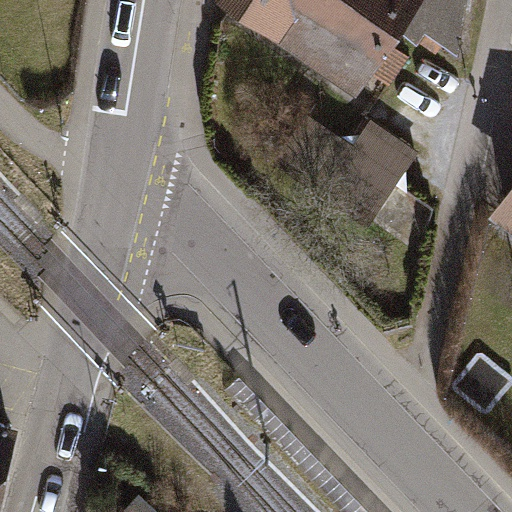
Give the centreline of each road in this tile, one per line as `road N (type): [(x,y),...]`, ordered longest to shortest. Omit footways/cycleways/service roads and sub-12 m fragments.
road 1 (tertiary): [(458,511),(118,163)]
road 2 (tertiary): [(34,511),(118,163)]
road 3 (tertiary): [(118,163),(142,0)]
